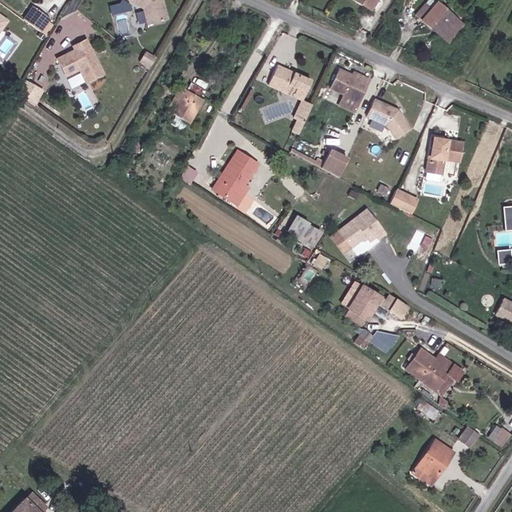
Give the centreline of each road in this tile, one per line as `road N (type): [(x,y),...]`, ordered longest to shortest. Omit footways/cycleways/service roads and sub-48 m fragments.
road 1 (unclassified): [(511,116),(263,0)]
road 2 (unknown): [(283,9),(223,125)]
